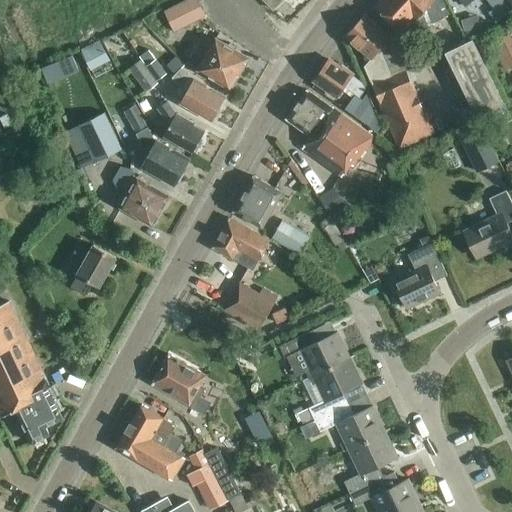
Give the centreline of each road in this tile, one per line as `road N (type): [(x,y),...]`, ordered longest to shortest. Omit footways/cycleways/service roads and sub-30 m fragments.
road 1 (tertiary): [(43,511),(272,104),(347,0)]
road 2 (unclassified): [(422,412),(431,376),(449,351),(511,305)]
road 3 (residential): [(422,412),(355,295)]
